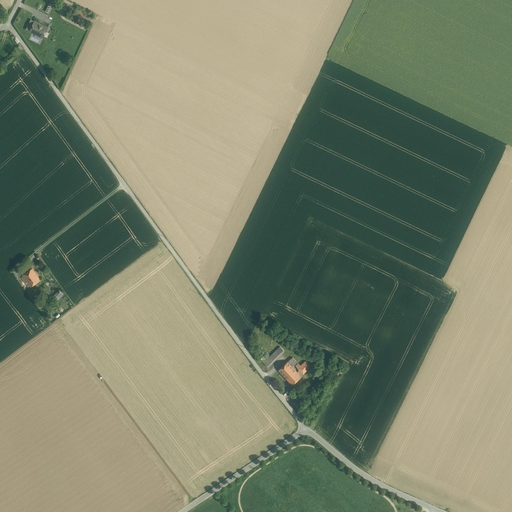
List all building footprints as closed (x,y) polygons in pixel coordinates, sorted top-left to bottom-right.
[(34,21),(29,31),(43,37),(48,28),(34,21)] [(32,268),(22,275),(23,276),(21,277),(28,287),(30,286),(31,287),(40,280),(32,268)] [(57,300),(63,294),(59,290),(53,296),(57,300)] [(42,299),(37,303),(40,308),(45,304),(42,299)] [(280,346),(264,363),(268,367),(284,351),(280,346)] [(292,357),(288,362),(292,366),(297,362),(292,357)] [(306,360),(301,366),(298,363),(295,366),(299,370),(303,374),(311,366),(306,360)] [(292,366),(288,362),(278,370),(292,385),(301,376),(303,374),(299,370),(297,372),(292,366)]
